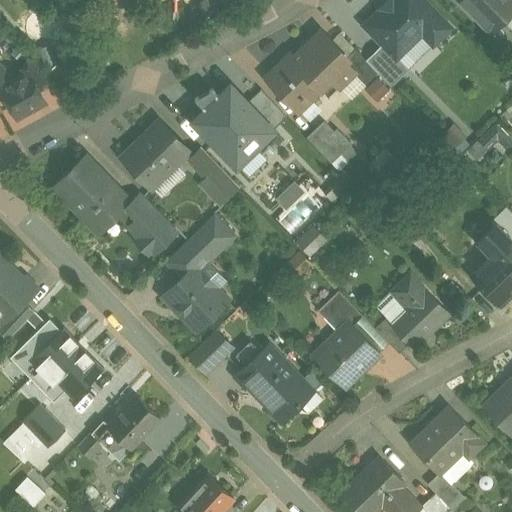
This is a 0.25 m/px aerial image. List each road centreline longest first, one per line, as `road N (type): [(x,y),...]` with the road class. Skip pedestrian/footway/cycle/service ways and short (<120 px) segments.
road 1 (residential): [(0,191),(283,485)]
road 2 (residential): [(0,147),(286,0)]
road 3 (residential): [(511,331),(338,431),(283,485)]
